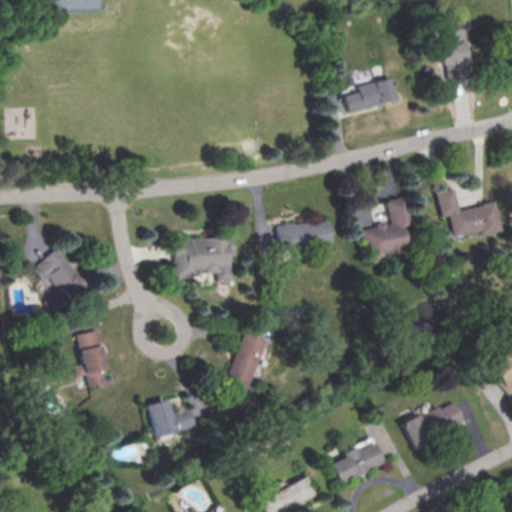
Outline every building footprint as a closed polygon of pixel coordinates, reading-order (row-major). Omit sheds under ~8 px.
[(444,78),(465,76),(461,27),(439,29),(440,42),(437,42),(438,62),(442,62),(444,78)] [(341,94),(355,90),(354,85),(388,76),(393,97),(346,110),(341,94)] [(433,191),(450,186),(455,208),(490,200),(497,229),(476,234),(475,229),(449,235),(444,213),(438,215),(433,191)] [(357,229),(387,221),(381,199),(402,194),(409,222),(401,224),(407,246),(384,252),(386,258),(366,263),(357,229)] [(272,223),(277,249),(328,240),(324,220),(307,223),(307,219),(291,222),(291,220),(272,223)] [(173,275),(212,271),(214,282),(230,280),(227,255),(233,254),(230,230),(169,237),(173,275)] [(30,268),(53,247),(85,283),(52,312),(41,299),(56,286),(46,275),(40,280),(30,268)] [(71,333),(94,328),(103,367),(99,368),(102,381),(84,385),(81,373),(71,375),(69,365),(78,362),(71,333)] [(217,387),(240,397),(264,339),(241,329),(217,387)] [(478,364),(506,396),(511,390),(511,345),(507,340),(492,354),(491,353),(478,364)] [(142,403),(162,398),(166,412),(187,406),(192,425),(151,436),(142,403)] [(395,422),(412,412),(414,415),(431,406),(433,409),(448,400),(459,419),(410,447),(395,422)] [(326,463),(340,455),(338,451),(350,444),(353,449),(369,441),(379,460),(336,483),(326,463)] [(254,501),(260,511),(285,511),(300,503),(299,500),(311,493),(301,475),(254,501)]
